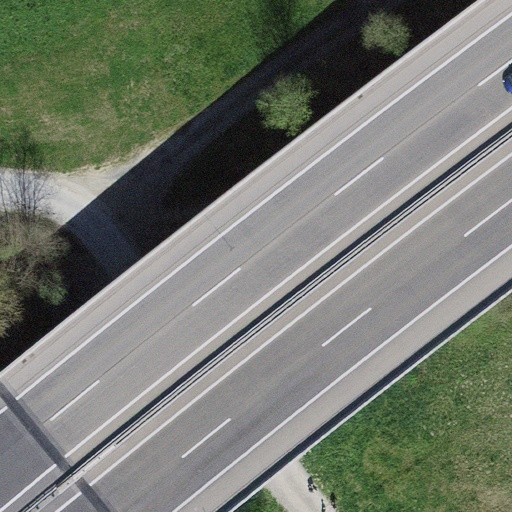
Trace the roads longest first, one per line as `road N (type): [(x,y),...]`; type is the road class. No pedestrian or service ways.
road 1 (motorway): [(511,62),(0,458)]
road 2 (motorway): [(109,511),(511,200)]
road 3 (track): [(85,212),(392,0)]
